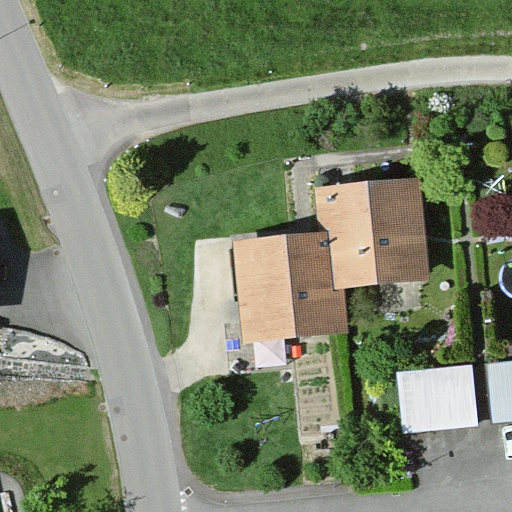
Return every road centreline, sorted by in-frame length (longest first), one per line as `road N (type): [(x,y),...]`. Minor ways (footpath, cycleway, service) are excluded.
road 1 (tertiary): [(163,511),(111,283),(0,19)]
road 2 (track): [(511,67),(463,62),(43,120)]
road 3 (unknown): [(138,401),(194,366),(218,256)]
